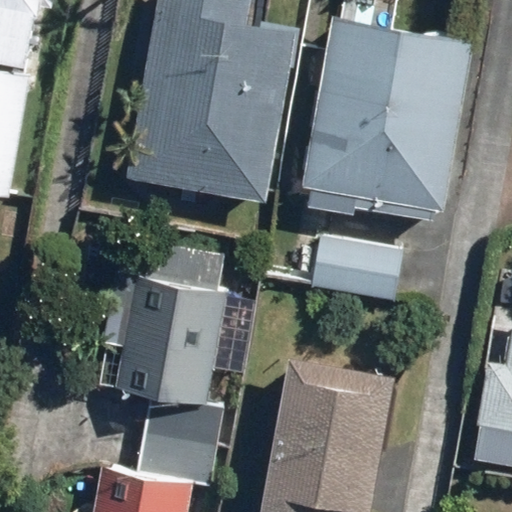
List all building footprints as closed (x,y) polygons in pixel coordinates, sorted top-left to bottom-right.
[(0,0),(0,188),(14,191),(38,66),(29,64),(40,0),(0,0)] [(164,0),(131,172),(272,199),(310,0),(164,0)] [(336,8),(305,182),(447,207),(478,33),(336,8)] [(324,231),(316,282),(401,296),(409,245),(324,231)] [(106,462),(96,511),(189,511),(195,477),(214,481),(229,402),(211,398),(232,286),(142,269),(121,384),(158,391),(144,469),(106,462)] [(511,461),(511,348),(510,359),(493,355),(474,454),(511,461)] [(292,349),(264,506),(297,511),(370,511),(396,368),(292,349)]
